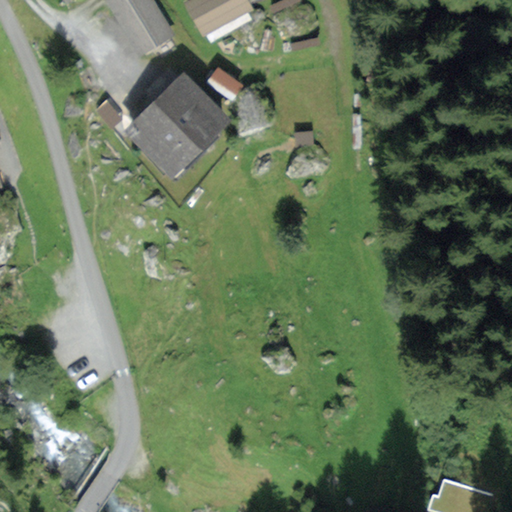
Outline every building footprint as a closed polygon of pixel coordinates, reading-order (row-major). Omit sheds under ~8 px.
[(155,0),(111,0),(109,1),(140,54),(176,33),(155,0)] [(246,0),(190,0),(184,3),(203,37),(253,10),(246,0)] [(223,63),(213,82),(241,98),(252,79),(223,63)] [(183,83),(135,129),(174,169),(221,123),(183,83)] [(488,511),(494,497),(445,480),(439,496),(433,494),(428,508),(441,511),(488,511)]
